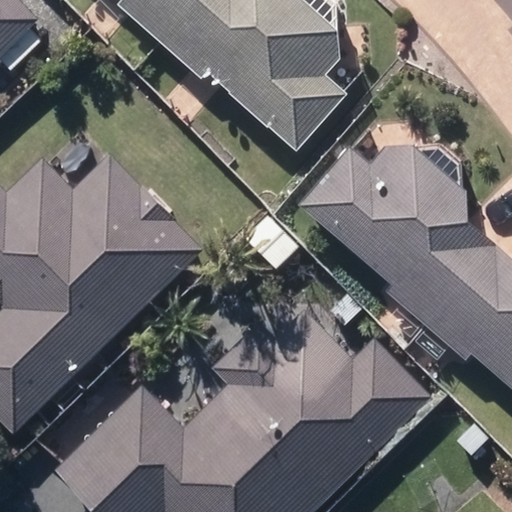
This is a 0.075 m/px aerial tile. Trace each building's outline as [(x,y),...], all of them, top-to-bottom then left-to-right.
[(0,0),(0,58),(12,71),(42,42),(28,28),(40,16),(23,0),(0,0)] [(116,0),(114,3),(156,41),(191,0),(116,0)] [(191,0),(156,41),(196,77),(203,69),(296,152),(348,94),(326,74),(338,61),(336,32),(299,0),(191,0)] [(0,311),(0,415),(15,432),(203,247),(110,152),(94,168),(95,158),(88,147),(74,144),(63,153),(60,166),(68,177),(83,180),(73,189),(41,157),(9,189),(0,180),(0,299),(6,306),(0,311)] [(460,192),(410,148),(379,148),(362,165),(343,149),(298,197),(426,317),(489,250),(460,223),(460,192)] [(297,247),(264,215),(239,240),(272,273),(297,247)] [(476,346),(511,380),(511,271),(489,250),(426,317),(466,355),(476,346)] [(330,310),(345,326),(361,313),(345,297),(330,310)] [(312,511),(432,396),(375,337),(354,358),(305,308),(275,337),(259,319),(213,364),(229,382),(184,426),(142,384),(128,398),(106,376),(23,456),(46,478),(56,468),(99,511),(312,511)]
